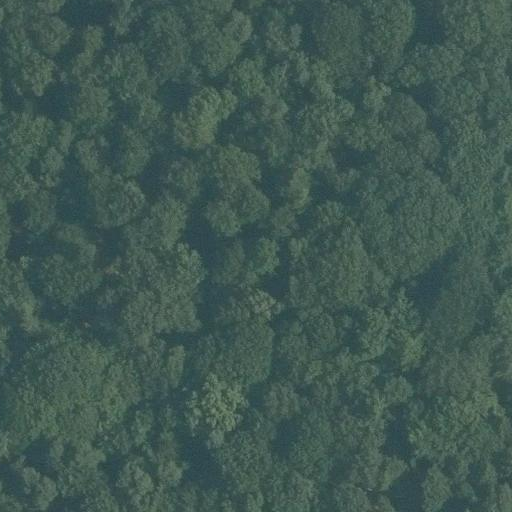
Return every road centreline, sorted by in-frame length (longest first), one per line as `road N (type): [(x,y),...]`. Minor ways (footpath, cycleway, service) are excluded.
road 1 (track): [(281,511),(267,391),(278,349),(345,288),(479,278),(511,256)]
road 2 (track): [(0,416),(288,389)]
road 3 (track): [(494,267),(444,395),(441,511)]
